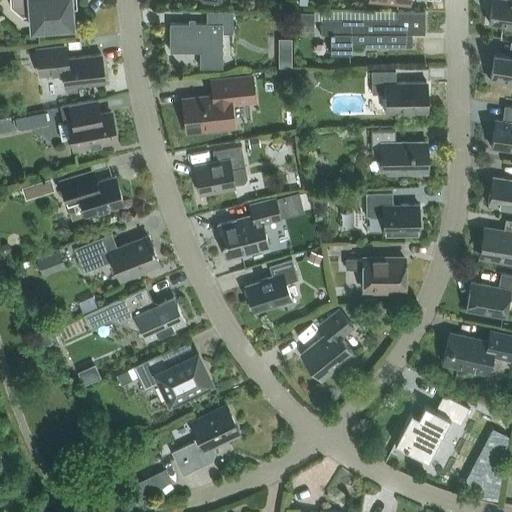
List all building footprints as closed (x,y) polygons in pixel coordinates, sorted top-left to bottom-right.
[(10,0),(10,5),(21,14),(31,13),(32,28),(72,25),(69,0),(10,0)] [(511,0),(491,0),(488,22),(511,26),(511,0)] [(206,22),(170,22),(169,51),(199,51),(199,67),(222,67),(222,32),(232,32),(232,10),(206,10),(206,22)] [(424,33),(424,10),(397,10),(397,18),(321,18),(321,33),(330,33),(330,53),(351,53),(351,46),(365,46),(365,38),(405,39),(405,33),(424,33)] [(295,11),(295,24),(314,24),(314,11),(295,11)] [(64,44),(36,47),(38,62),(39,75),(45,74),(63,72),(65,86),(105,81),(101,53),(65,58),(64,44)] [(511,55),(494,52),(489,80),(511,83),(511,55)] [(279,59),(279,67),(291,67),(291,59),(279,59)] [(295,70),(295,80),(309,81),(314,76),(314,71),(295,70)] [(426,112),(426,82),(426,80),(395,81),(395,70),(371,70),(372,94),(386,93),(386,112),(426,112)] [(252,75),(211,79),(213,95),(186,98),(190,130),(233,125),(231,102),(255,100),(252,75)] [(60,106),(63,122),(57,123),(60,141),(71,138),(73,148),(114,140),(108,112),(99,114),(96,98),(60,106)] [(495,119),(491,146),(511,149),(511,105),(507,105),(503,105),(501,120),(495,119)] [(48,108),(21,112),(22,121),(49,118),(48,108)] [(384,172),(424,171),(423,141),(395,141),(395,129),(371,130),(371,151),(384,151),(384,172)] [(258,136),(249,137),(250,147),(260,145),(258,136)] [(244,166),(245,166),(241,144),(212,150),(215,162),(195,165),(200,191),(234,185),(234,183),(247,181),(244,166)] [(85,215),(124,203),(115,175),(86,184),(82,173),(60,180),(66,199),(79,195),(85,215)] [(511,178),(492,176),(488,204),(511,207),(511,178)] [(54,189),(51,177),(38,181),(42,193),(54,189)] [(383,232),(419,231),(418,203),(392,204),(392,192),(365,192),(366,215),(383,214),(383,232)] [(262,222),(280,218),(275,196),(250,203),(253,215),(218,224),(226,257),(269,247),(262,222)] [(511,219),(509,232),(484,228),(480,255),(511,259),(511,219)] [(120,278),(159,263),(148,235),(117,247),(111,232),(74,247),(83,271),(112,259),(120,278)] [(56,251),(38,257),(43,270),(61,263),(56,251)] [(310,252),(306,261),(317,265),(320,256),(310,252)] [(363,288),(404,288),(404,257),(345,258),(345,268),(363,268),(363,288)] [(245,285),(253,311),(291,299),(285,282),(298,278),(291,258),(269,265),(272,276),(245,285)] [(511,299),(511,274),(500,272),(498,286),(470,281),(465,309),(505,316),(508,298),(511,299)] [(142,287),(116,298),(84,313),(90,328),(109,319),(129,326),(142,331),(146,339),(185,321),(174,295),(154,304),(149,302),(142,287)] [(321,378),(354,352),(341,336),(353,326),(338,308),(319,323),(327,333),(301,353),(321,378)] [(511,358),(511,333),(489,329),(489,330),(491,330),(488,340),(450,331),(442,362),(487,373),(491,354),(511,358)] [(47,333),(34,339),(38,348),(51,343),(47,333)] [(170,400),(211,381),(197,351),(183,358),(176,344),(133,365),(144,389),(160,381),(170,400)] [(127,370),(116,375),(120,384),(131,379),(127,370)] [(460,424),(469,407),(443,393),(435,409),(424,403),(418,415),(411,411),(394,442),(428,459),(450,418),(460,424)] [(212,444),(240,431),(227,404),(191,421),(199,438),(172,451),(183,474),(212,460),(215,450),(212,444)] [(511,419),(500,412),(493,424),(506,431),(511,419)] [(479,497),(497,500),(508,437),(490,434),(479,497)] [(165,469),(155,474),(160,485),(170,480),(165,469)]
